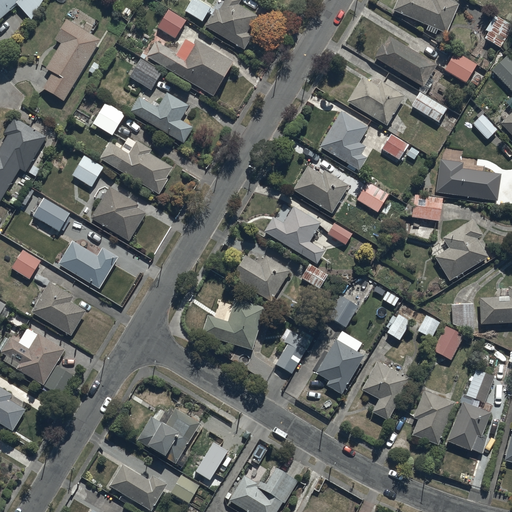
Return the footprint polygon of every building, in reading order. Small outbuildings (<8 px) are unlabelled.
[(0,0),(0,19),(11,10),(9,9),(17,2),(32,20),(43,0),(0,0)] [(211,6),(200,0),(190,0),(184,11),(202,21),(211,6)] [(214,8),(203,25),(244,49),(252,35),(247,32),(257,15),(238,4),(240,0),(224,0),(218,11),(214,8)] [(396,0),(392,10),(428,26),(426,29),(445,37),(459,5),(448,0),(396,0)] [(185,20),(167,9),(156,26),(175,38),(185,20)] [(511,28),(511,25),(497,16),(493,22),(491,20),(485,29),(489,31),(485,38),(500,47),(511,28)] [(53,71),(43,87),(65,101),(102,39),(67,18),(55,39),(62,43),(47,68),(53,71)] [(437,64),(389,36),(383,45),(381,44),(373,57),(423,86),(437,64)] [(155,39),(145,55),(213,96),(233,62),(195,39),(193,43),(186,38),(177,53),(155,39)] [(455,50),(443,68),(466,82),(477,64),(455,50)] [(511,61),(505,55),(491,69),(511,90),(511,61)] [(162,72),(140,58),(129,76),(151,89),(162,72)] [(362,77),(347,100),(387,125),(406,96),(380,80),(376,86),(362,77)] [(446,108),(419,91),(410,105),(438,122),(446,108)] [(138,95),(129,110),(184,143),(193,127),(180,120),(189,105),(167,92),(158,108),(138,95)] [(125,114),(104,102),(92,123),(113,135),(125,114)] [(368,126),(340,110),(320,146),(360,169),(367,157),(361,153),(366,145),(359,141),(368,126)] [(511,110),(500,122),(511,135),(511,110)] [(497,129),(482,113),(472,123),(487,139),(497,129)] [(0,202),(21,168),(26,172),(27,170),(37,176),(41,170),(32,164),(48,137),(14,117),(4,133),(8,135),(0,147),(0,202)] [(408,145),(391,134),(381,148),(399,159),(408,145)] [(109,141),(98,158),(159,194),(169,179),(166,177),(173,166),(150,152),(152,149),(136,140),(129,153),(109,141)] [(104,167),(84,155),(71,176),(92,188),(104,167)] [(440,159),(435,192),(497,200),(501,174),(462,169),(463,162),(440,159)] [(307,165),(292,189),(331,212),(348,185),(318,167),(316,170),(307,165)] [(367,180),(356,198),(378,212),(389,194),(367,180)] [(139,204),(108,186),(89,217),(128,241),(145,212),(137,207),(139,204)] [(412,193),(409,217),(439,221),(443,197),(412,193)] [(71,214),(43,197),(32,216),(60,232),(71,214)] [(273,215),(263,231),(317,264),(324,252),(309,242),(321,223),(294,206),(284,222),(273,215)] [(434,256),(449,280),(488,257),(476,238),(482,234),(473,219),(442,237),(448,248),(434,256)] [(352,233),(333,222),(326,234),(346,245),(352,233)] [(97,256),(71,239),(57,262),(98,288),(118,256),(103,247),(97,256)] [(41,261),(22,250),(10,268),(30,280),(41,261)] [(232,277),(245,285),(272,302),(291,271),(264,254),(259,263),(246,254),(232,277)] [(327,275),(309,263),(301,277),(319,288),(327,275)] [(74,296),(49,281),(31,311),(72,336),(87,311),(71,301),(74,296)] [(511,285),(509,286),(509,288),(501,288),(502,295),(478,297),(479,323),(511,321),(511,285)] [(399,298),(387,291),(382,299),(394,306),(399,298)] [(358,306),(343,297),(330,319),(345,328),(358,306)] [(202,333),(220,339),(252,349),(265,308),(234,298),(232,305),(220,301),(215,316),(208,314),(202,333)] [(0,317),(5,320),(13,307),(0,299),(0,317)] [(473,303),(451,303),(453,323),(473,333),(473,303)] [(388,320),(382,329),(399,340),(410,321),(398,314),(392,323),(388,320)] [(426,315),(418,332),(433,339),(441,323),(426,315)] [(464,335),(444,325),(432,350),(451,360),(464,335)] [(288,327),(281,338),(289,344),(276,365),(291,374),(311,341),(288,327)] [(75,376),(56,364),(66,349),(39,333),(29,349),(10,337),(1,352),(20,363),(17,369),(44,385),(63,396),(75,376)] [(329,379),(326,384),(341,393),(364,355),(336,338),(315,371),(329,379)] [(378,398),(371,411),(387,420),(409,378),(376,361),(361,389),(378,398)] [(465,395),(473,398),(485,403),(495,376),(475,369),(465,395)] [(0,423),(13,431),(27,409),(11,399),(14,394),(0,386),(0,423)] [(418,419),(412,434),(438,444),(454,403),(424,391),(413,417),(418,419)] [(463,400),(446,440),(483,454),(487,436),(482,434),(491,413),(463,400)] [(137,439),(176,463),(200,423),(176,408),(170,417),(163,413),(159,421),(151,416),(137,439)] [(218,451),(208,469),(223,478),(233,460),(218,451)] [(149,480),(122,464),(109,486),(152,510),(167,484),(152,475),(149,480)] [(259,480),(258,483),(244,475),(232,495),(228,492),(224,497),(248,511),(275,511),(282,501),(284,503),(298,480),(275,467),(265,484),(259,480)] [(199,485),(180,474),(170,492),(189,503),(199,485)]
